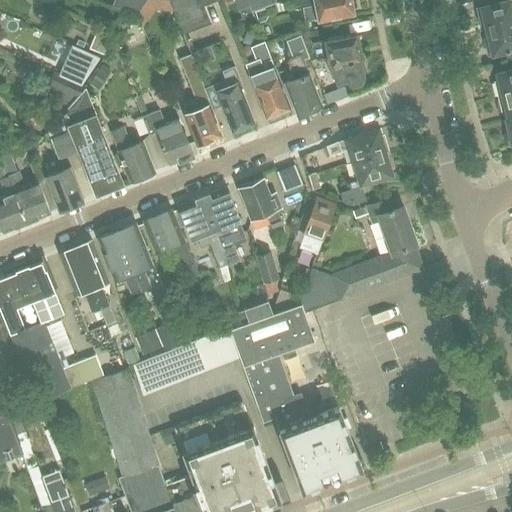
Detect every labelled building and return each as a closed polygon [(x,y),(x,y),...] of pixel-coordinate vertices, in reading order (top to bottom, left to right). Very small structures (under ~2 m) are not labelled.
[(134,14),(137,10),(144,0),(130,0),(126,11),(134,14)] [(248,0),(171,0),(184,33),(210,23),(204,6),(219,0),(232,0),(238,12),(251,7),(248,0)] [(248,0),(251,7),(252,11),(267,5),(264,0),(248,0)] [(319,19),(334,17),(354,13),(353,8),(351,0),(291,0),(292,5),(316,1),(319,19)] [(511,6),(510,0),(508,0),(477,7),(481,24),(485,23),(487,31),(511,24),(511,6)] [(266,9),(255,12),(258,22),(265,19),(268,15),(266,9)] [(121,36),(130,22),(119,14),(117,18),(110,29),(121,36)] [(489,54),(508,49),(511,48),(511,24),(487,31),(489,37),(485,38),(489,54)] [(325,27),(299,33),(308,55),(310,59),(316,59),(326,57),(331,69),(331,73),(334,79),(336,81),(337,83),(347,81),(349,84),(355,85),(360,84),(363,79),(364,74),(361,59),(362,59),(357,33),(327,38),(325,27)] [(90,49),(105,55),(116,39),(98,31),(90,49)] [(322,104),(303,57),(308,55),(299,32),(283,38),(290,57),(287,59),(295,79),(285,83),(297,114),(322,104)] [(290,106),(278,75),(264,41),(254,45),(256,50),(253,51),(256,59),(245,63),(266,116),(268,115),(271,116),(278,113),(279,111),(290,106)] [(71,46),(59,73),(84,84),(101,60),(71,46)] [(211,48),(193,55),(198,67),(216,60),(211,48)] [(213,109),(205,88),(193,56),(182,61),(199,104),(198,105),(194,103),(185,107),(184,111),(197,143),(199,143),(202,145),(210,142),(211,138),(221,134),(213,114),(215,113),(213,109)] [(253,121),(246,102),(242,92),(245,91),(235,66),(223,71),(227,79),(205,88),(213,109),(223,105),(232,129),(236,128),(238,129),(244,127),(245,124),(253,121)] [(499,80),(495,81),(499,97),(511,93),(511,68),(497,72),(499,80)] [(108,75),(99,69),(92,79),(89,83),(95,87),(98,90),(99,89),(108,75)] [(86,89),(84,84),(55,72),(45,93),(59,100),(52,113),(59,117),(63,113),(85,89),(86,89)] [(333,83),(321,88),(327,102),(339,97),(333,83)] [(123,183),(95,114),(86,89),(85,89),(63,113),(96,194),(123,183)] [(509,118),(511,117),(511,93),(499,97),(503,112),(507,111),(509,118)] [(194,155),(182,125),(179,116),(165,121),(159,107),(142,114),(149,133),(157,130),(170,163),(179,160),(179,161),(194,155)] [(155,171),(148,152),(143,140),(131,144),(123,125),(110,130),(118,152),(115,154),(119,164),(123,162),(130,181),(155,171)] [(354,161),(388,149),(384,134),(380,135),(378,128),(347,137),(354,161)] [(68,132),(51,138),(59,158),(75,151),(68,132)] [(342,151),(338,141),(326,145),(329,155),(342,151)] [(388,149),(354,161),(359,177),(348,180),(351,188),(340,191),(343,200),(352,203),(366,199),(362,184),(374,180),(374,179),(392,174),(390,166),(393,165),(388,149)] [(24,188),(17,171),(9,151),(0,154),(0,155),(3,163),(27,222),(51,212),(39,182),(24,188)] [(0,223),(3,231),(27,222),(3,163),(0,164),(0,179),(6,195),(0,197),(0,223)] [(45,176),(58,209),(84,199),(71,166),(45,176)] [(321,186),(316,171),(308,174),(306,175),(310,187),(311,189),(316,188),(321,186)] [(279,207),(278,204),(273,193),(270,194),(263,178),(252,183),(251,181),(241,185),(242,187),(239,188),(251,218),(266,212),(270,223),(281,219),(277,208),(279,207)] [(240,219),(234,204),(227,185),(204,194),(225,251),(227,263),(239,258),(231,240),(245,235),(239,220),(240,219)] [(219,266),(227,263),(225,251),(204,194),(178,205),(191,239),(206,233),(219,266)] [(335,204),(317,197),(301,241),(305,249),(317,253),(335,204)] [(425,267),(417,244),(403,204),(389,209),(385,198),(367,204),(371,216),(379,213),(392,252),(356,265),(359,272),(374,266),(389,261),(395,278),(425,267)] [(193,260),(179,226),(171,207),(143,218),(156,250),(175,242),(184,264),(193,260)] [(153,264),(143,240),(136,221),(117,229),(142,290),(151,286),(144,267),(153,264)] [(132,294),(142,290),(117,229),(98,237),(114,279),(124,275),(132,294)] [(109,281),(99,257),(92,239),(75,245),(106,323),(116,319),(109,304),(101,284),(109,281)] [(98,327),(106,323),(75,245),(59,252),(76,294),(84,291),(98,327)] [(270,251),(256,254),(264,281),(278,277),(270,251)] [(63,311),(50,277),(42,259),(0,275),(0,307),(36,399),(102,373),(94,353),(61,366),(43,319),(63,311)] [(200,275),(194,261),(183,265),(186,273),(189,280),(190,279),(200,275)] [(389,261),(374,266),(380,283),(395,278),(389,261)] [(356,265),(345,269),(354,293),(365,289),(359,272),(356,265)] [(313,266),(310,271),(323,305),(341,298),(332,274),(333,274),(313,266)] [(374,266),(359,272),(365,289),(380,283),(374,266)] [(333,274),(332,274),(341,298),(354,293),(345,269),(333,274)] [(310,271),(300,298),(302,303),(305,312),(323,305),(310,271)] [(302,303),(300,298),(280,291),(272,313),(302,303)] [(249,321),(272,313),(267,298),(244,306),(249,321)] [(272,313),(249,321),(230,328),(232,336),(263,422),(275,418),(279,428),(303,491),(327,482),(326,480),(338,476),(338,477),(363,468),(339,406),(319,414),(313,396),(296,403),(279,353),(315,340),(305,312),(302,303),(272,313)] [(17,356),(0,312),(0,343),(7,360),(17,356)] [(154,328),(164,350),(181,343),(183,342),(173,320),(156,327),(154,328)] [(232,336),(230,328),(229,325),(133,363),(137,373),(232,336)] [(160,346),(153,329),(135,336),(143,354),(160,346)] [(133,347),(122,352),(127,363),(138,359),(133,347)] [(174,502),(168,485),(167,485),(129,369),(93,380),(122,476),(119,477),(131,511),(180,511),(177,501),(174,502)] [(252,510),(281,499),(253,424),(251,425),(242,400),(212,411),(213,414),(206,416),(206,414),(173,426),(205,511),(241,511),(251,508),(252,510)] [(0,445),(5,459),(22,453),(5,412),(0,414),(0,445)] [(0,461),(5,459),(0,445),(0,511),(8,511),(3,500),(0,501),(0,461)] [(76,511),(60,469),(42,476),(51,502),(42,506),(44,511),(76,511)] [(106,476),(94,480),(99,491),(110,487),(106,477),(106,476)] [(191,481),(189,477),(168,485),(174,502),(177,501),(180,511),(203,511),(202,507),(195,494),(196,493),(191,481)] [(115,511),(111,500),(93,507),(95,511),(115,511)]
